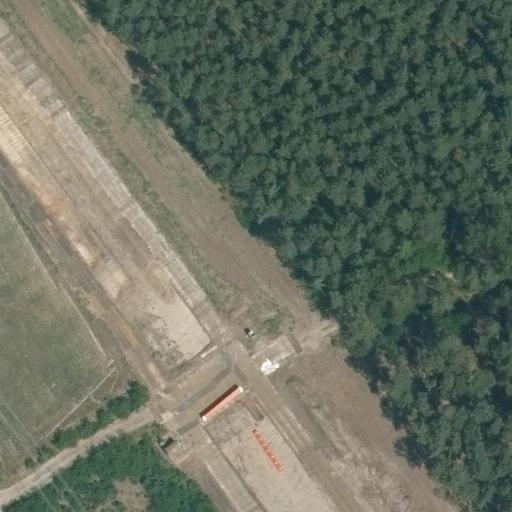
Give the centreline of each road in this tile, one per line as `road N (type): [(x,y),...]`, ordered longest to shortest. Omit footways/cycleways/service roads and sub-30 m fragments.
road 1 (track): [(511,251),(237,375),(0,496)]
road 2 (track): [(511,451),(414,295)]
